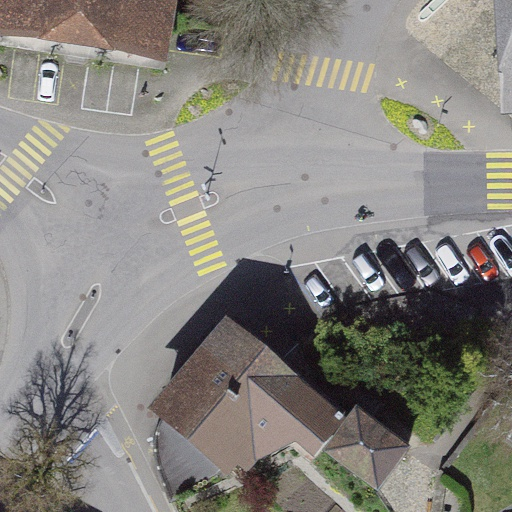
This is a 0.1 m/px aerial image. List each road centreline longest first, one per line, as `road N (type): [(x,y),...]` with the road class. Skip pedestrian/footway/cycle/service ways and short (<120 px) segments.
road 1 (residential): [(297,179),(511,181)]
road 2 (residential): [(374,0),(325,76),(297,179)]
road 3 (residential): [(119,255),(163,220),(297,179)]
road 4 (residential): [(33,379),(124,511)]
road 5 (residential): [(119,255),(0,159)]
road 6 (residential): [(33,379),(119,255)]
